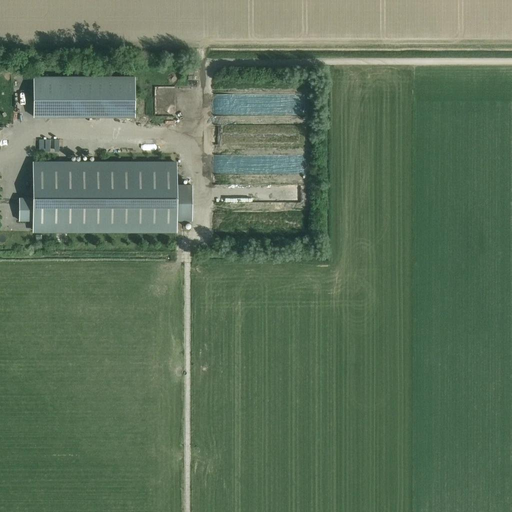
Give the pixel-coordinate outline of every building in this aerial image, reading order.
[(33,77),(33,117),(134,117),(134,77),(33,77)] [(159,83),(159,107),(171,107),(171,101),(178,101),(177,83),(159,83)] [(219,141),(307,140),(306,123),(259,124),(259,108),(263,108),(262,100),(210,101),(210,122),(219,122),(219,141)] [(104,139),(104,149),(126,149),(126,139),(104,139)] [(241,160),(242,166),(252,164),(250,157),(241,160)] [(19,198),(19,221),(33,221),(33,231),(176,231),(176,220),(191,220),(191,185),(176,185),(176,163),(33,163),(33,198),(19,198)] [(241,200),(296,200),(296,188),(241,188),(241,200)] [(63,232),(63,240),(72,240),(72,232),(63,232)] [(206,245),(217,245),(218,234),(207,234),(206,245)]
